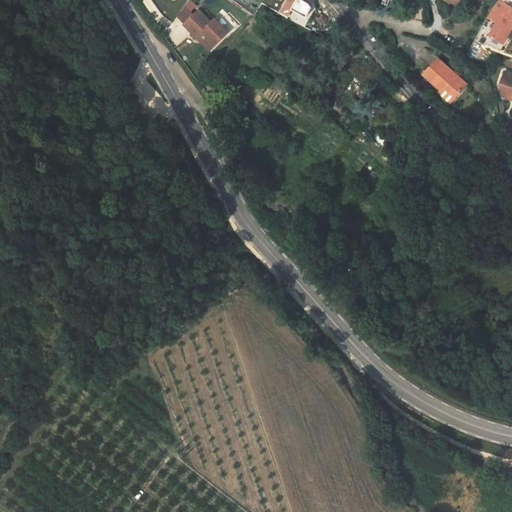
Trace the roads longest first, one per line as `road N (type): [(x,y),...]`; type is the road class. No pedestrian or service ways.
road 1 (primary): [(122,0),(240,212),(361,358),(430,409),(511,438)]
road 2 (residential): [(511,172),(439,126),(330,0)]
